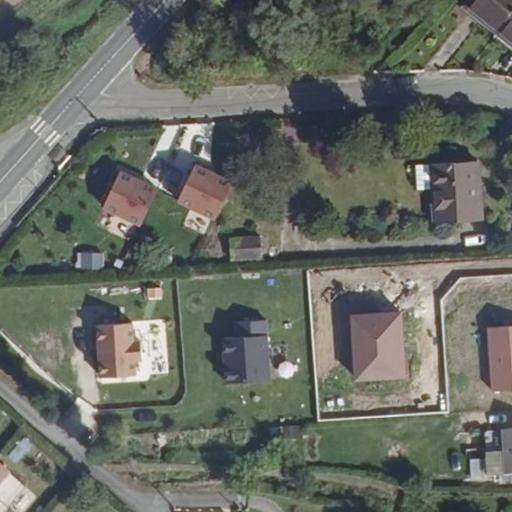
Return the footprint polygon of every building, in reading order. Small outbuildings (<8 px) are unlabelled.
[(511,45),(511,0),(472,0),(465,10),(511,45)] [(480,223),(477,161),(433,163),(434,188),(435,224),(480,223)] [(434,188),(433,163),(414,163),(415,189),(434,188)] [(232,184),(196,166),(179,200),(216,217),(232,184)] [(158,188),(121,171),(104,206),(142,224),(158,188)] [(261,257),(260,239),(230,240),(231,258),(261,257)] [(108,254),(83,253),(83,270),(107,271),(108,254)] [(175,256),(143,258),(144,277),(176,276),(175,256)] [(401,314),(353,317),(357,380),(405,377),(401,314)] [(269,320),(236,321),(236,340),(226,340),(227,383),(271,382),(269,320)] [(134,321),(97,324),(102,378),(134,375),(133,361),(143,360),(141,343),(136,343),(134,321)] [(511,325),(488,327),(491,390),(511,388),(511,325)] [(301,436),(300,425),(280,425),(280,437),(301,436)] [(511,479),(511,432),(503,434),(504,464),(504,487),(505,480),(511,479)] [(0,494),(15,477),(0,464),(0,494)] [(504,487),(504,464),(485,464),(485,486),(504,487)]
